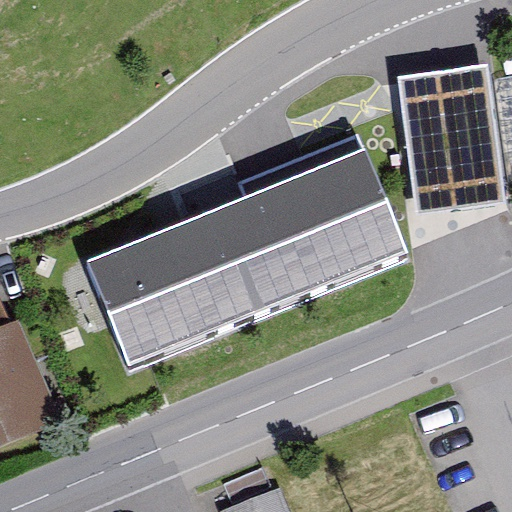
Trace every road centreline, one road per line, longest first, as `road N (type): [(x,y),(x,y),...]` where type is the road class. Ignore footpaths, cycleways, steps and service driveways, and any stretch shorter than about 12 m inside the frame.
road 1 (secondary): [(4,511),(511,301)]
road 2 (tertiary): [(0,217),(142,152),(340,15),(384,0)]
